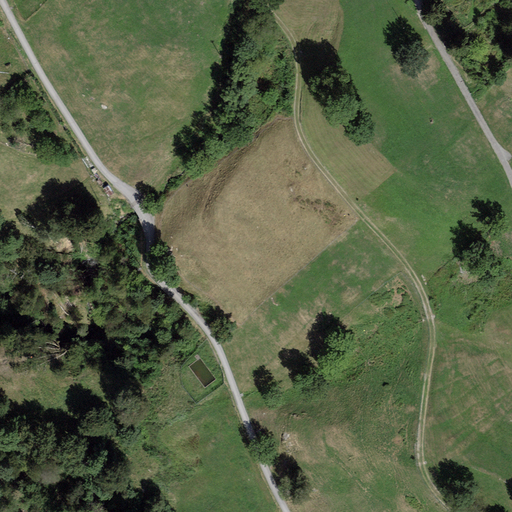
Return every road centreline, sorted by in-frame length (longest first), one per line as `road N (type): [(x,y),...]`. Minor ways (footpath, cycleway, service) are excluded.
road 1 (unclassified): [(283,511),(205,331),(148,271),(141,206),(97,169),(0,1)]
road 2 (track): [(260,0),(295,40),(293,131),(320,175),(424,296),(431,332),(419,460),(454,511)]
road 3 (residential): [(416,0),(511,181)]
